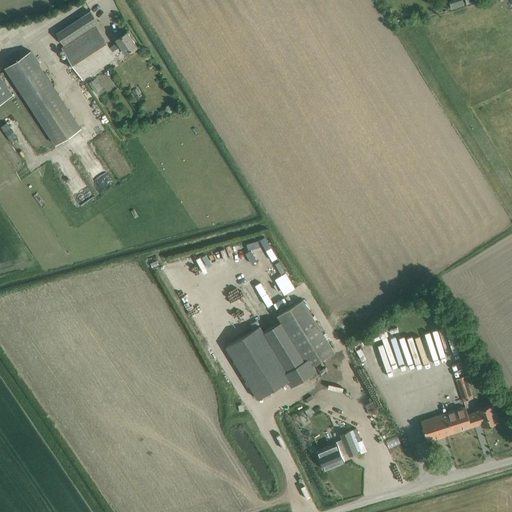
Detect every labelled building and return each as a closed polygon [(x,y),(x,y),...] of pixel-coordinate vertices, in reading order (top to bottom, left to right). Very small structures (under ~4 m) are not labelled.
[(91,10),(67,25),(56,33),(64,44),(98,22),(91,10)] [(95,25),(61,48),(81,78),(114,57),(118,63),(128,56),(126,53),(136,46),(127,32),(116,39),(117,42),(109,47),(95,25)] [(4,67),(56,145),(82,127),(30,50),(4,67)] [(82,134),(74,142),(97,163),(105,155),(82,134)] [(250,234),(244,237),(250,249),(257,246),(250,234)] [(269,239),(262,247),(272,255),(278,247),(269,239)] [(198,268),(203,265),(198,252),(192,254),(198,268)] [(282,266),(271,272),(279,286),(290,280),(282,266)] [(276,315),(307,366),(334,350),(303,299),(276,315)] [(368,328),(371,339),(400,330),(410,363),(415,362),(401,318),(394,320),(368,328)] [(413,325),(422,358),(440,353),(431,320),(413,325)] [(260,325),(225,346),(257,398),(287,379),(291,386),(317,370),(312,363),(307,366),(280,322),(264,331),(260,325)] [(359,377),(367,372),(357,354),(349,358),(359,377)] [(456,378),(463,401),(472,397),(465,375),(456,378)] [(420,420),(424,431),(427,440),(481,423),(482,426),(498,421),(492,404),(477,409),(477,410),(468,413),(465,406),(420,420)] [(336,443),(316,451),(324,469),(344,461),(342,455),(348,453),(349,455),(357,452),(349,430),(340,434),(343,442),(338,445),(336,441),(335,441),(336,443)] [(287,436),(282,439),(290,451),(294,448),(287,436)] [(398,467),(403,465),(400,454),(395,455),(398,467)] [(296,461),(302,472),(306,470),(300,459),(296,461)]
